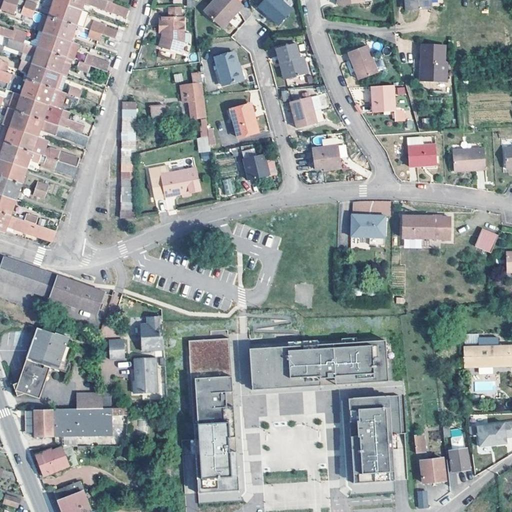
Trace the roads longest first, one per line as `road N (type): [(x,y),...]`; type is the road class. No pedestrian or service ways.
road 1 (residential): [(64,261),(144,0)]
road 2 (residential): [(298,198),(235,208),(103,256),(64,261)]
road 3 (residential): [(314,22),(355,126),(382,169),(372,190)]
road 4 (residential): [(252,31),(298,198)]
road 5 (residential): [(511,202),(372,190)]
